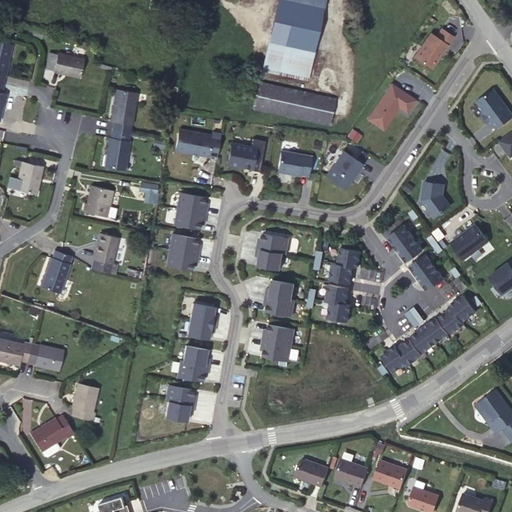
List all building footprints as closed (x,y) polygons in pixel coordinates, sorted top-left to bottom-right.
[(277,0),(267,52),(311,61),(323,0),(277,0)] [(431,32),(415,56),(431,68),(454,36),(443,28),(437,36),(431,32)] [(0,73),(4,75),(7,60),(9,60),(12,44),(0,41),(0,73)] [(53,71),(57,55),(49,53),(45,69),(53,71)] [(83,59),(57,54),(57,55),(53,71),(52,72),(79,77),(83,59)] [(336,98),(260,82),(254,107),(330,123),(336,98)] [(391,83),(368,119),(383,129),(396,110),(396,109),(398,106),(407,112),(415,100),(391,83)] [(112,125),(129,129),(130,124),(132,124),(137,93),(118,89),(116,105),(114,105),(111,120),(113,120),(112,125)] [(497,128),(511,117),(511,113),(493,89),(475,102),(481,110),(483,109),(486,113),(484,114),(483,115),(488,123),(491,120),(497,128)] [(129,132),(111,129),(110,137),(109,137),(106,153),(105,153),(103,155),(102,163),(104,166),(125,169),(130,141),(128,140),(129,132)] [(179,129),(175,150),(209,157),(209,155),(217,156),(221,133),(212,132),(212,135),(179,129)] [(511,130),(499,140),(510,156),(511,154),(511,130)] [(251,146),(232,143),(228,164),(252,169),(251,170),(259,171),(265,141),(253,138),(251,146)] [(312,156),(281,150),(277,172),(301,176),(301,174),(308,176),(312,156)] [(343,150),(326,176),(345,188),(352,179),(349,177),(351,174),(354,176),(362,163),(343,150)] [(43,165),(22,161),(16,189),(36,194),(39,182),(37,182),(38,178),(40,179),(43,165)] [(437,215),(450,205),(443,194),(444,184),(425,181),(422,199),(433,215),(437,215)] [(157,185),(143,183),(142,191),(148,192),(147,202),(153,204),(157,185)] [(113,190),(91,185),(86,202),(84,202),(82,210),(106,216),(113,190)] [(206,197),(180,192),(177,208),(206,213),(207,206),(204,205),(205,202),(206,197)] [(206,213),(177,208),(174,224),(200,228),(201,223),(202,220),(205,220),(206,213)] [(399,219),(390,225),(394,231),(403,225),(399,219)] [(394,231),(388,236),(397,249),(413,237),(404,224),(403,225),(394,231)] [(476,224),(451,242),(464,259),(487,242),(487,239),(476,224)] [(117,238),(99,233),(91,268),(114,274),(116,265),(111,263),(117,238)] [(199,238),(172,233),(170,249),(199,254),(200,247),(197,246),(197,243),(199,238)] [(258,241),(257,248),(283,253),(286,253),(289,237),(263,233),(262,238),(261,241),(258,241)] [(437,242),(432,234),(427,238),(433,245),(437,242)] [(413,237),(397,249),(406,261),(408,260),(417,253),(422,249),(413,237)] [(443,249),(437,242),(433,245),(438,253),(443,249)] [(360,251),(340,247),(337,263),(352,266),(357,267),(360,251)] [(283,253),(257,248),(255,255),(257,256),(259,256),(259,259),(258,264),(280,268),(283,253)] [(72,256),(54,249),(52,257),(50,257),(44,272),(46,273),(42,286),(60,293),(70,264),(72,256)] [(199,254),(170,249),(167,265),(193,269),(194,264),(194,261),(197,262),(199,254)] [(417,253),(408,260),(411,264),(420,258),(417,253)] [(411,264),(409,265),(418,278),(434,266),(425,254),(420,258),(411,264)] [(511,264),(509,261),(492,272),(492,277),(503,293),(511,286),(511,264)] [(337,263),(332,262),(329,278),(336,280),(347,282),(349,282),(352,266),(337,263)] [(434,266),(418,278),(427,290),(435,284),(443,278),(434,266)] [(460,274),(455,266),(451,270),(456,277),(460,274)] [(141,271),(128,268),(126,275),(139,278),(141,271)] [(379,271),(369,269),(367,282),(377,284),(379,271)] [(443,278),(435,284),(439,289),(447,300),(456,294),(444,277),(443,278)] [(269,287),(267,287),(266,294),(291,299),(294,283),(272,279),(271,284),(271,287),(269,287)] [(335,285),(329,284),(326,300),(331,301),(346,304),(348,287),(346,287),(335,285)] [(375,295),(365,293),(363,307),(373,308),(375,295)] [(291,299),(266,294),(264,302),(267,302),(267,305),(266,310),(292,315),(295,299),(291,299)] [(450,305),(452,307),(462,321),(475,311),(463,295),(450,305)] [(482,302),(476,295),(472,298),(477,305),(482,302)] [(346,304),(331,301),(328,317),(348,321),(350,304),(346,304)] [(425,301),(415,308),(419,313),(423,318),(432,311),(425,301)] [(215,306),(193,302),(190,318),(216,323),(217,316),(213,315),(215,306)] [(414,306),(409,309),(414,316),(419,313),(415,308),(414,306)] [(452,307),(439,316),(442,319),(448,328),(451,332),(464,323),(462,321),(452,307)] [(409,309),(405,313),(406,315),(410,320),(414,316),(409,309)] [(419,313),(414,316),(419,323),(424,320),(423,318),(419,313)] [(410,320),(406,315),(396,322),(404,332),(414,325),(410,320)] [(414,316),(410,320),(414,325),(415,327),(419,323),(414,316)] [(435,317),(423,326),(435,342),(447,333),(445,330),(439,321),(435,317)] [(190,318),(187,318),(184,334),(209,338),(210,330),(214,330),(216,323),(190,318)] [(448,328),(442,319),(439,321),(445,330),(448,328)] [(262,339),(291,344),(294,328),(268,324),(267,329),(266,332),(263,331),(262,339)] [(381,326),(372,332),(380,343),(388,337),(381,326)] [(423,326),(411,335),(414,339),(421,348),(423,351),(435,342),(423,326)] [(27,362),(31,343),(24,341),(23,343),(0,338),(0,360),(18,365),(19,360),(27,362)] [(262,355),(288,360),(291,344),(262,339),(261,346),(264,347),(263,350),(262,355)] [(409,339),(396,348),(407,361),(409,364),(421,355),(417,350),(411,342),(409,339)] [(414,339),(411,342),(417,350),(421,348),(414,339)] [(39,345),(31,343),(27,362),(35,364),(34,365),(58,370),(63,349),(40,343),(39,345)] [(183,360),(209,365),(210,357),(206,357),(208,348),(186,344),(183,360)] [(395,345),(382,355),(393,371),(407,361),(396,348),(395,345)] [(183,360),(180,360),(177,375),(202,380),(203,372),(207,372),(209,365),(183,360)] [(382,364),(377,367),(383,375),(387,371),(382,364)] [(72,415),(93,419),(95,412),(92,412),(97,387),(78,383),(72,406),(73,407),(72,415)] [(168,384),(165,400),(168,400),(194,405),(195,398),(191,397),(193,388),(168,384)] [(479,401),(501,430),(511,422),(511,410),(496,389),(479,401)] [(168,400),(165,416),(187,420),(189,412),(193,413),(194,405),(168,400)] [(497,433),(501,430),(479,401),(475,404),(497,433)] [(67,438),(74,433),(62,415),(55,419),(55,417),(30,432),(42,450),(56,442),(66,435),(67,438)] [(59,446),(56,442),(42,450),(45,455),(47,456),(59,449),(59,446)] [(328,466),(301,456),(295,475),(305,478),(305,479),(314,482),(315,482),(322,484),(328,466)] [(367,468),(341,458),(334,477),(345,480),(344,481),(354,485),(354,484),(361,486),(367,468)] [(380,460),(374,478),(381,480),(380,481),(390,485),(390,484),(401,487),(407,469),(380,460)] [(435,511),(441,495),(417,486),(411,502),(412,505),(433,511),(435,511)] [(466,493),(459,511),(491,511),(495,501),(487,498),(486,500),(466,493)] [(98,511),(128,511),(127,508),(125,509),(122,500),(97,506),(98,511)]
